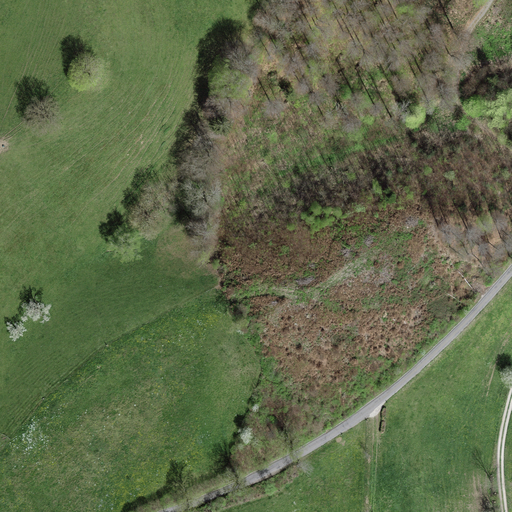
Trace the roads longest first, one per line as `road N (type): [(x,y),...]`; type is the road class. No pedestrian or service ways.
road 1 (unclassified): [(511,269),(407,378),(346,425),(170,511)]
road 2 (track): [(494,0),(474,22),(456,88),(471,118),(511,155)]
